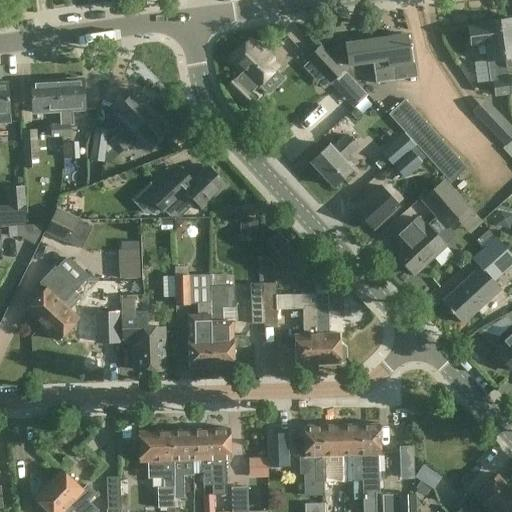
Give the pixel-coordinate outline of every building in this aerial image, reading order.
[(511,18),(499,21),(509,94),(511,93),(511,18)] [(495,96),(509,94),(499,21),(484,23),(484,24),(468,26),(471,46),(484,44),(490,81),(493,81),(495,96)] [(376,39),(376,45),(379,61),(381,82),(416,77),(411,39),(407,40),(406,35),(405,35),(405,36),(386,38),(376,39)] [(249,39),(229,59),(256,86),(276,66),(249,39)] [(345,43),(348,65),(373,62),(376,83),(381,82),(379,61),(376,45),(376,39),(345,43)] [(344,70),(343,72),(319,46),(307,57),(329,82),(330,81),(347,99),(340,106),(347,114),(367,95),(344,70)] [(59,112),(60,124),(61,138),(71,138),(70,126),(73,125),(72,111),(85,110),(83,79),(57,80),(59,112)] [(31,82),(33,113),(59,112),(57,80),(31,82)] [(9,115),(7,83),(0,83),(0,123),(11,123),(10,115),(9,115)] [(112,130),(95,128),(91,160),(103,162),(104,155),(121,139),(130,131),(153,110),(135,91),(113,112),(122,121),(112,130)] [(399,103),(388,114),(397,124),(413,109),(404,99),(399,104),(399,103)] [(406,133),(422,119),(413,109),(397,124),(406,133)] [(130,131),(121,139),(127,146),(125,147),(129,151),(140,141),(148,150),(171,129),(168,126),(171,122),(166,116),(161,119),(153,110),(130,131)] [(511,128),(501,117),(489,128),(506,145),(511,139),(511,128)] [(422,119),(406,133),(414,143),(431,128),(422,119)] [(337,140),(347,131),(337,120),(327,129),(337,140)] [(51,139),(61,138),(60,124),(50,124),(51,139)] [(431,128),(414,143),(423,153),(440,138),(431,128)] [(36,130),(23,131),(26,168),(39,167),(36,130)] [(346,135),(332,148),(329,145),(311,162),(333,186),(352,169),(343,160),(357,147),(346,135)] [(382,153),(392,164),(410,149),(399,138),(382,153)] [(432,163),(448,148),(440,138),(423,153),(432,163)] [(448,148),(432,163),(441,173),(457,158),(448,148)] [(420,161),(410,149),(392,164),(403,176),(420,161)] [(457,158),(441,173),(450,182),(466,168),(457,158)] [(181,215),(195,202),(200,207),(224,185),(206,166),(192,179),(182,168),(150,197),(162,209),(170,217),(180,217),(181,216),(181,215)] [(470,209),(445,179),(420,200),(431,212),(429,214),(444,231),(470,209)] [(399,206),(380,185),(379,186),(379,187),(355,209),(373,229),(374,228),(397,207),(398,207),(399,206)] [(0,225),(26,224),(24,204),(0,205),(0,225)] [(45,231),(80,248),(91,226),(56,209),(45,231)] [(396,254),(414,272),(443,245),(425,226),(417,218),(396,237),(405,246),(396,254)] [(277,254),(289,242),(278,230),(265,242),(277,254)] [(471,258),(479,266),(443,300),(463,323),(500,289),(493,281),(511,263),(511,255),(495,236),(471,258)] [(137,247),(116,248),(118,278),(139,277),(137,247)] [(45,289),(26,310),(41,325),(76,287),(81,283),(82,284),(89,276),(85,272),(84,272),(72,261),(65,258),(56,268),(54,266),(39,282),(45,289)] [(189,304),(188,275),(173,275),(175,304),(189,304)] [(76,287),(41,325),(57,340),(78,318),(69,309),(80,297),(82,299),(90,291),(82,284),(81,283),(76,287)] [(262,283),(262,296),(263,323),(276,323),(275,283),(262,283)] [(211,367),(233,366),(232,320),(222,321),(222,307),(224,307),(223,286),(209,287),(209,303),(211,367)] [(338,345),(337,333),(328,333),(327,293),(314,293),(314,294),(314,305),(317,363),(338,363),(338,361),(341,361),(344,358),(343,348),(341,345),(338,345)] [(314,294),(292,295),(292,310),(303,309),(304,334),(295,334),(295,333),(293,333),(294,365),(296,365),(296,364),(317,363),(314,305),(314,294)] [(263,323),(262,296),(250,296),(251,323),(263,323)] [(164,369),(162,329),(145,329),(144,313),(134,314),(134,298),(119,298),(121,343),(133,342),(134,370),(164,369)] [(190,367),(211,367),(209,303),(196,303),(197,314),(187,314),(188,337),(187,337),(188,368),(190,368),(190,367)] [(96,341),(118,341),(117,311),(95,311),(96,341)] [(511,332),(504,340),(506,342),(496,351),(511,367),(511,332)] [(360,425),(362,481),(379,480),(378,455),(380,455),(379,424),(360,425)] [(322,426),(324,493),(325,493),(325,499),(334,499),(333,456),(342,456),(341,425),(322,426)] [(341,425),(342,456),(352,456),(353,481),(362,481),(360,425),(341,425)] [(304,455),(298,455),(299,474),(305,473),(306,494),(324,493),(322,426),(303,426),(304,455)] [(192,456),(192,461),(202,460),(203,486),(212,486),(211,438),(210,429),(192,430),(192,456)] [(230,460),(229,429),(210,429),(211,438),(212,486),(213,495),(227,494),(226,460),(230,460)] [(173,430),(135,432),(136,461),(148,461),(149,478),(164,478),(164,487),(159,487),(159,508),(174,507),(174,499),(173,456),(173,430)] [(174,499),(184,499),(183,461),(192,461),(192,456),(192,430),(173,430),(173,456),(174,499)] [(295,440),(287,440),(272,440),(272,469),(288,468),(288,459),(296,459),(295,440)] [(249,460),(250,475),(263,475),(262,459),(249,460)] [(414,477),(433,490),(441,478),(423,465),(414,477)] [(82,490),(61,470),(48,484),(77,511),(96,511),(98,511),(88,501),(95,494),(86,486),(82,490)] [(497,475),(464,506),(463,506),(456,511),(485,511),(511,489),(497,475)] [(107,510),(121,509),(120,477),(106,478),(107,510)] [(34,498),(49,511),(77,511),(48,484),(34,498)] [(248,511),(247,488),(231,488),(231,511),(266,511),(248,511)] [(485,511),(511,511),(511,490),(511,489),(485,511)] [(213,511),(213,495),(203,495),(203,511),(213,511)] [(414,511),(414,495),(398,495),(398,511),(414,511)]
